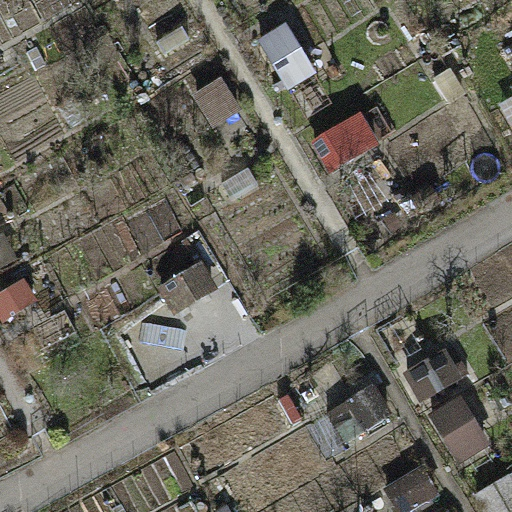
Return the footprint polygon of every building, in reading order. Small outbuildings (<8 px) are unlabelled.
[(285,22),(258,38),(291,93),(318,76),(285,22)] [(223,78),(193,97),(212,128),(243,109),(223,78)] [(360,109),(311,140),(331,171),(380,140),(360,109)] [(203,261),(154,290),(172,320),(221,291),(203,261)] [(467,398),(438,411),(460,464),(490,452),(467,398)] [(511,511),(511,475),(476,497),(485,511),(511,511)]
